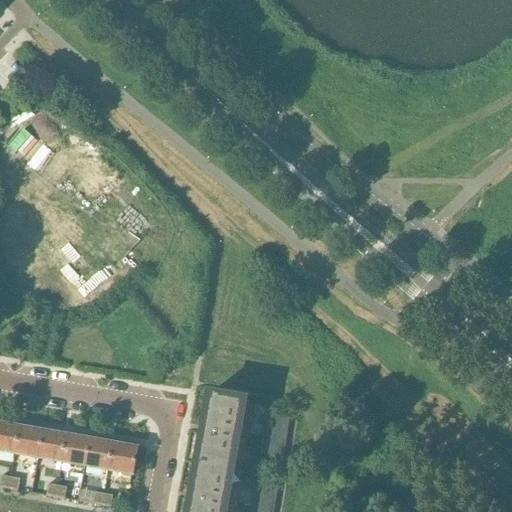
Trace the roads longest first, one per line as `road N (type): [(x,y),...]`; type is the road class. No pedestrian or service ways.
road 1 (tertiary): [(511,366),(115,0)]
road 2 (residential): [(154,511),(173,410),(0,383)]
